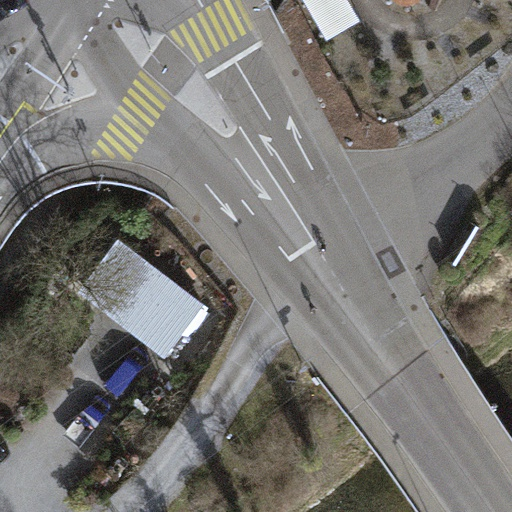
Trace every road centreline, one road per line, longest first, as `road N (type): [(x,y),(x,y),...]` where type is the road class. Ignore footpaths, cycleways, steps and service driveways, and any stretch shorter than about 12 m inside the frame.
road 1 (secondary): [(333,266),(171,68),(104,0)]
road 2 (secondary): [(333,266),(494,511)]
road 3 (unclassified): [(333,266),(511,106)]
